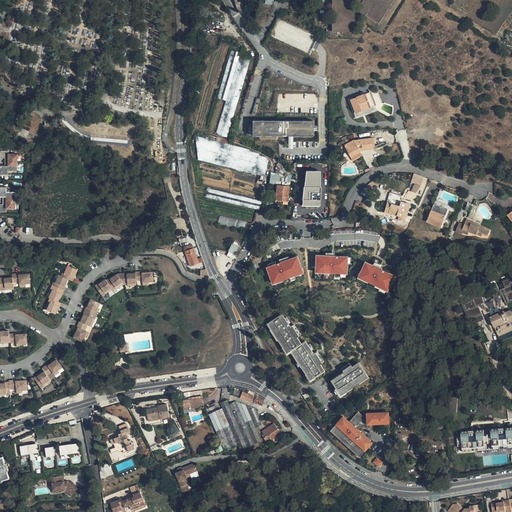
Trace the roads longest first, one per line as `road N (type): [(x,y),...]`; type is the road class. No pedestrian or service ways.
road 1 (unclassified): [(237,314),(215,281),(187,201),(179,139),(185,0)]
road 2 (unclassified): [(267,388),(349,471),(381,487),(431,492)]
road 3 (unclassified): [(230,373),(101,397)]
road 4 (residential): [(263,59),(321,83),(322,150)]
road 5 (residential): [(138,258),(99,269),(83,284),(56,337)]
